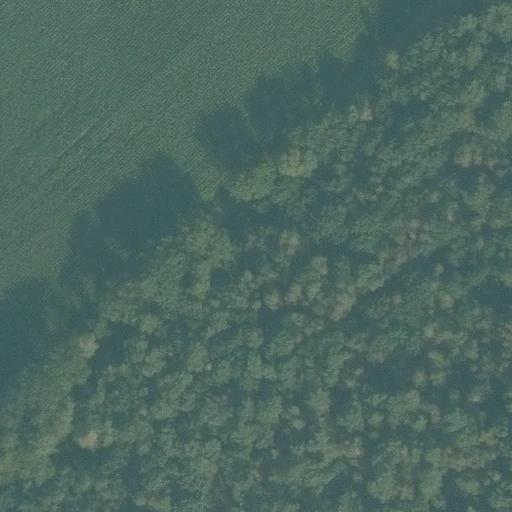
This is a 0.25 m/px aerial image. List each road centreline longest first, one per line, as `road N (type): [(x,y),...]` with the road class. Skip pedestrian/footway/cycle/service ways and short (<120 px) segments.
road 1 (unclassified): [(442,0),(0,413)]
road 2 (track): [(511,367),(312,222)]
